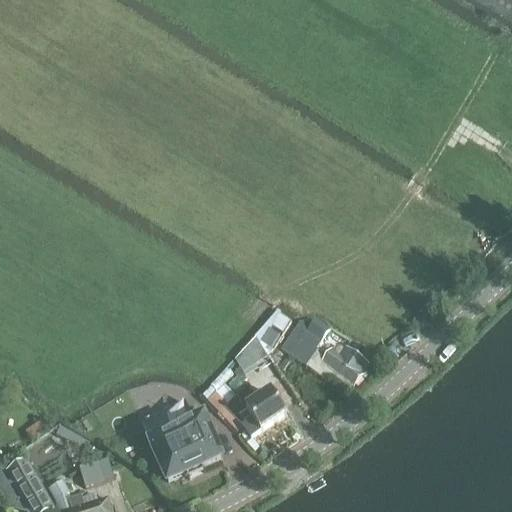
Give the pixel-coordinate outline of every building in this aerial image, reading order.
[(511,0),(489,0),(511,14),(511,0)] [(365,373),(368,368),(347,353),(345,355),(339,350),(335,356),(331,353),(326,360),(316,352),(330,334),(316,324),(300,325),(281,352),(294,361),(322,381),(328,374),(351,391),(366,374),(365,373)] [(267,361),(255,343),(236,364),(243,377),(267,361)] [(216,396),(207,404),(218,416),(238,436),(244,430),(224,410),(227,407),(235,400),(224,388),(216,396)] [(261,436),(287,420),(281,411),(285,409),(279,401),(276,403),(272,397),(247,412),(250,417),(255,426),(245,432),(251,442),(261,436)] [(188,480),(188,482),(190,481),(203,475),(204,475),(205,474),(205,473),(204,473),(203,470),(221,462),(204,423),(195,427),(185,405),(142,424),(168,485),(187,477),(188,480)] [(61,430),(56,438),(82,452),(86,444),(63,431),(61,430)] [(79,471),(80,474),(85,491),(114,482),(107,462),(79,471)] [(53,511),(54,511),(26,463),(6,475),(27,511),(53,511)] [(56,511),(68,511),(64,499),(68,496),(61,485),(49,494),(56,505),(56,511)] [(111,511),(108,503),(99,506),(96,496),(83,501),(82,497),(68,501),(70,511),(111,511)]
